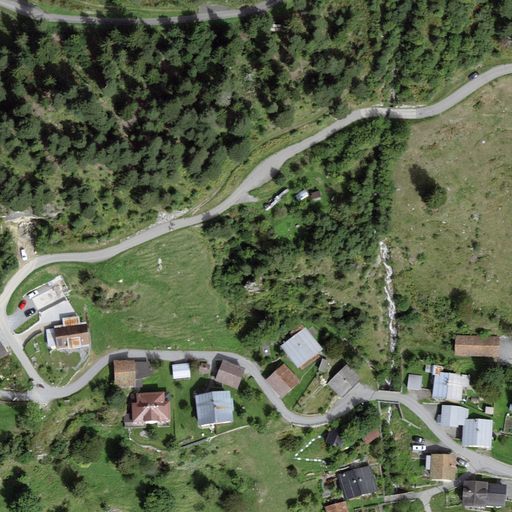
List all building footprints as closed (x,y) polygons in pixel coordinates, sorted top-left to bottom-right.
[(283,344),(299,365),(320,350),(304,329),(283,344)] [(91,330),(60,333),(62,353),(93,350),(91,330)] [(455,336),(455,356),(499,358),(500,337),(455,336)] [(134,361),(116,361),(116,384),(134,384),(134,378),(150,375),(150,363),(134,363),(134,361)] [(242,370),(222,362),(216,377),(236,385),(242,370)] [(283,365),(267,378),(282,397),(298,385),(283,365)] [(329,383),(342,396),(359,379),(346,367),(329,383)] [(193,370),(178,370),(178,381),(193,381),(193,370)] [(437,373),(434,397),(459,399),(460,387),(467,388),(469,377),(437,373)] [(410,392),(424,394),(426,378),(412,376),(410,392)] [(142,401),(133,401),(134,420),(168,418),(167,400),(160,400),(159,394),(142,395),(142,401)] [(228,394),(199,398),(202,423),(231,419),(228,394)] [(464,426),(463,445),(489,447),(490,422),(467,420),(468,412),(459,408),(443,407),(442,425),(464,426)] [(372,425),(359,434),(367,443),(379,434),(372,425)] [(347,433),(333,428),(327,442),(341,448),(347,433)] [(431,477),(453,479),(455,457),(432,455),(431,477)] [(347,497),(376,489),(369,468),(341,476),(347,497)] [(488,484),(464,482),(462,507),(487,509),(487,507),(506,508),(507,487),(488,485),(488,484)] [(346,511),(343,502),(327,507),(328,511),(346,511)]
